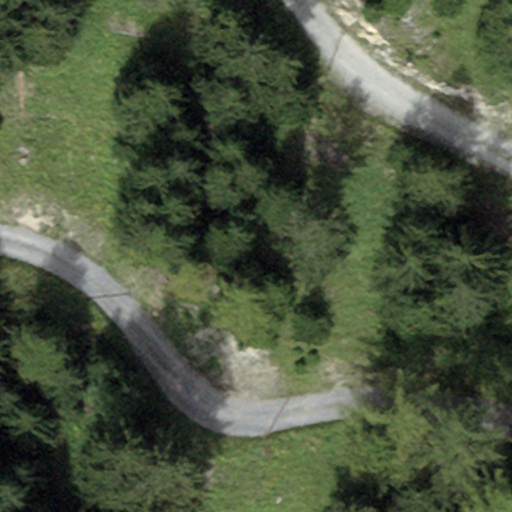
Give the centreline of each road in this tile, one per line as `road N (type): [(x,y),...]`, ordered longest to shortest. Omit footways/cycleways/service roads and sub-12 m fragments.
road 1 (track): [(0,240),(82,274),(110,297),(181,388),(224,415),(420,395),(511,420)]
road 2 (track): [(511,159),(382,88),(302,0)]
